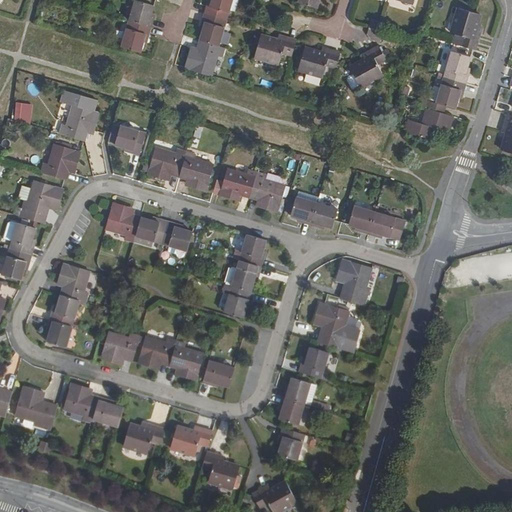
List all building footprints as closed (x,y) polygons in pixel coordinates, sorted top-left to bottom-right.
[(131,0),(126,20),(147,26),(150,15),(147,14),(150,3),(137,0),(131,0)] [(211,0),(207,14),(229,20),(234,0),(211,0)] [(300,0),(299,3),(318,9),(321,0),(300,0)] [(396,7),(406,11),(408,5),(398,2),(396,7)] [(476,30),(478,23),(481,13),(457,6),(449,31),(462,35),(459,45),(475,50),(480,31),(476,30)] [(229,20),(207,14),(202,29),(205,30),(201,40),(202,40),(221,46),(229,20)] [(142,41),(147,26),(126,20),(118,45),(136,50),(139,40),(142,41)] [(372,22),(370,29),(379,31),(381,25),(372,22)] [(285,53),(294,55),(298,41),(279,36),(277,40),(261,35),(255,56),(281,64),(285,53)] [(221,46),(202,40),(198,53),(194,51),(189,68),(215,76),(220,56),(224,56),(227,48),(221,46)] [(385,58),(378,45),(361,54),(363,58),(348,67),(360,86),(383,73),(376,63),(385,58)] [(337,68),(342,53),(323,48),(321,53),(305,48),(298,69),(325,77),(328,65),(337,68)] [(444,77),(465,83),(467,74),(464,73),(466,66),(469,57),(450,52),(444,77)] [(463,91),(465,83),(444,77),(436,103),(445,105),(454,108),(457,97),(459,90),(463,91)] [(407,132),(432,140),(436,126),(449,129),(453,115),(443,112),(445,105),(436,103),(429,101),(427,111),(423,123),(411,119),(407,132)] [(61,123),(58,132),(83,139),(86,128),(92,130),(98,111),(71,103),(65,124),(61,123)] [(511,115),(505,113),(500,132),(504,134),(500,149),(511,152),(511,115)] [(116,133),(110,131),(107,140),(123,145),(123,148),(139,152),(145,131),(119,124),(116,133)] [(38,161),(36,169),(60,177),(64,165),(70,167),(75,149),(50,141),(43,162),(38,161)] [(178,177),(186,152),(178,149),(176,153),(156,147),(148,174),(166,179),(168,173),(171,174),(178,177)] [(194,154),(186,152),(178,177),(186,179),(190,180),(188,186),(205,191),(213,164),(193,158),(194,154)] [(223,183),(216,181),(212,193),(237,201),(239,195),(241,196),(250,198),(257,172),(249,170),(247,174),(227,168),(223,183)] [(265,175),(257,172),(250,198),(257,200),(261,201),(259,207),(278,212),(285,185),(264,179),(265,175)] [(20,197),(15,214),(40,221),(45,203),(52,205),(57,187),(29,178),(23,198),(20,197)] [(298,191),(297,196),(317,202),(318,196),(298,191)] [(296,199),(289,197),(285,209),(292,211),(291,215),(300,217),(299,219),(310,223),(317,202),(297,196),(296,196),(296,199)] [(134,236),(140,216),(129,213),(126,212),(128,206),(113,201),(105,228),(125,234),(124,239),(133,241),(134,236)] [(317,202),(310,223),(322,226),(323,224),(331,226),(337,208),(317,202)] [(368,233),(374,212),(354,206),(348,224),(358,227),(358,229),(368,233)] [(400,220),(374,212),(368,233),(380,237),(381,234),(395,238),(400,220)] [(160,243),(167,221),(159,219),(158,221),(151,219),(150,219),(140,216),(134,236),(160,243)] [(0,244),(0,245),(22,252),(25,244),(22,243),(24,236),(24,234),(27,225),(8,220),(2,237),(0,244)] [(185,250),(186,250),(191,231),(174,226),(174,223),(167,221),(160,243),(168,245),(166,251),(174,253),(176,256),(180,257),(183,256),(185,250)] [(258,246),(260,238),(241,232),(233,258),(255,265),(260,247),(258,246)] [(20,259),(22,252),(0,245),(0,272),(12,276),(15,266),(17,258),(20,259)] [(251,281),(255,265),(233,258),(226,284),(245,290),(248,280),(251,281)] [(338,297),(363,304),(367,288),(364,287),(370,267),(341,259),(336,277),(343,279),(338,297)] [(89,271),(62,263),(57,281),(63,282),(62,286),(60,294),(80,300),(85,302),(87,292),(83,291),(89,271)] [(243,306),(248,290),(245,290),(226,284),(219,282),(217,290),(224,292),(218,309),(238,315),(240,306),(243,306)] [(80,300),(60,294),(57,304),(54,303),(50,319),(72,326),(80,300)] [(317,340),(342,347),(346,331),(343,330),(349,310),(320,302),(315,320),(322,322),(317,340)] [(72,326),(50,319),(47,329),(49,331),(46,340),(66,345),(72,326)] [(125,358),(132,360),(140,335),(132,333),(130,337),(109,331),(102,358),(120,363),(122,357),(125,358)] [(161,363),(169,365),(176,341),(168,338),(167,343),(145,337),(138,364),(156,369),(158,362),(161,363)] [(176,341),(169,365),(176,368),(180,369),(179,376),(196,380),(204,354),(183,348),(185,343),(176,341)] [(301,372),(322,378),(330,352),(311,346),(307,356),(305,355),(301,372)] [(219,383),(229,386),(235,366),(209,359),(202,381),(218,385),(219,383)] [(288,387),(285,398),(306,404),(312,382),(294,377),(291,387),(288,387)] [(306,404),(312,406),(318,384),(312,382),(306,404)] [(91,422),(99,397),(87,394),(89,388),(72,383),(65,410),(85,416),(84,420),(91,423),(91,422)] [(50,427),(57,402),(40,397),(36,396),(38,388),(25,384),(16,414),(36,420),(35,423),(50,427)] [(0,412),(5,414),(12,389),(0,385),(0,412)] [(115,402),(99,397),(91,422),(94,423),(95,419),(119,426),(124,407),(114,405),(115,402)] [(306,404),(285,398),(282,408),(284,409),(281,418),(300,423),(306,404)] [(152,442),(161,445),(166,428),(148,423),(146,429),(129,424),(123,446),(149,454),(152,442)] [(208,447),(213,430),(195,425),(193,431),(176,426),(169,447),(195,455),(198,444),(208,447)] [(298,459),(305,434),(284,428),(280,444),(282,444),(280,454),(298,459)] [(40,439),(37,450),(43,452),(46,441),(40,439)] [(46,441),(43,452),(48,453),(51,443),(46,441)] [(207,450),(202,467),(212,470),(209,481),(234,489),(240,467),(224,462),(225,456),(207,450)] [(273,511),(277,511),(298,500),(288,481),(274,490),(270,484),(253,493),(261,507),(268,503),(272,511),(273,511)]
